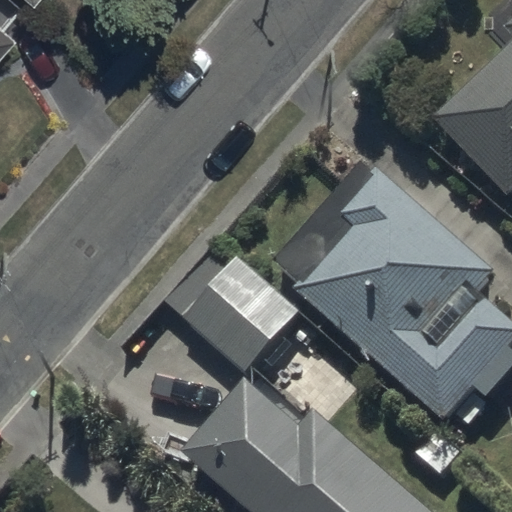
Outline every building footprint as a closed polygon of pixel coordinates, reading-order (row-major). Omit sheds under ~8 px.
[(0,56),(18,34),(0,18),(0,56)] [(511,38),(506,44),(511,51),(511,54),(435,129),(511,209),(511,208),(511,38)] [(503,282),(391,184),(386,189),(369,174),(284,272),(313,297),(305,306),(451,433),(481,399),(492,409),(511,386),(511,322),(487,301),(503,282)] [(252,382),(305,321),(223,250),(170,311),(252,382)] [(242,511),(427,511),(322,420),(308,436),(254,392),(190,469),(242,511)]
